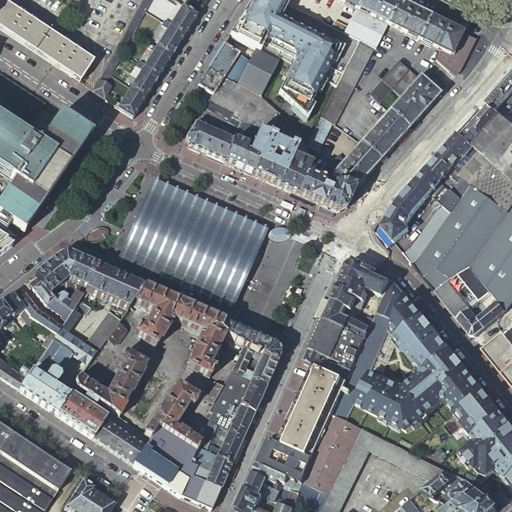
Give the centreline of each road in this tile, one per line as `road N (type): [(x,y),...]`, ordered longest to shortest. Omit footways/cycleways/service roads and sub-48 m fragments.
road 1 (residential): [(511,47),(398,174),(352,239)]
road 2 (residential): [(352,239),(139,143)]
road 3 (residential): [(511,401),(407,270),(352,239)]
road 4 (residential): [(0,281),(77,221),(139,143)]
road 5 (unclassified): [(149,502),(0,402)]
road 6 (residential): [(139,143),(229,0)]
road 7 (residential): [(139,143),(0,51)]
